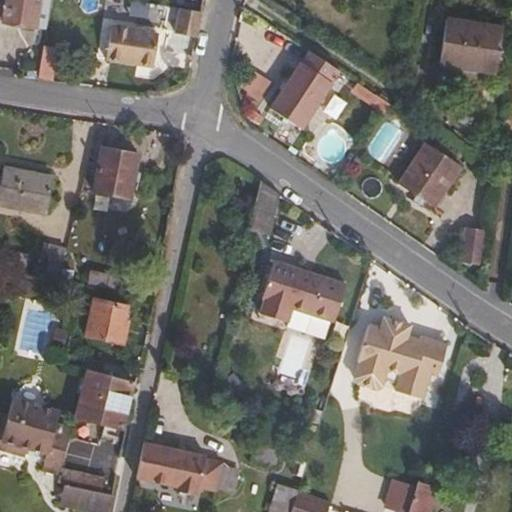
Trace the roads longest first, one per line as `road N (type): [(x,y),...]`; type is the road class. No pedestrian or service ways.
road 1 (residential): [(201,122),(115,511)]
road 2 (residential): [(511,338),(201,122)]
road 3 (residential): [(0,87),(201,122)]
road 4 (residential): [(224,0),(201,122)]
